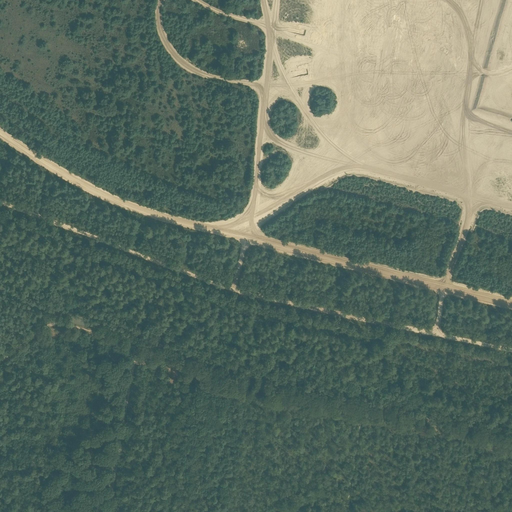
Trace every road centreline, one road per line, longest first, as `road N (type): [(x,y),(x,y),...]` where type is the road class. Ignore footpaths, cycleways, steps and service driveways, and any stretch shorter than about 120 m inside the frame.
road 1 (track): [(511,304),(144,212),(0,133)]
road 2 (unclassified): [(511,435),(224,374),(0,289)]
road 3 (track): [(245,238),(275,0)]
road 4 (track): [(137,348),(105,511)]
